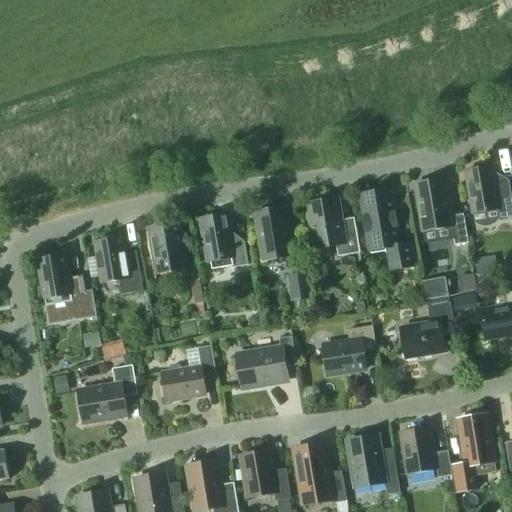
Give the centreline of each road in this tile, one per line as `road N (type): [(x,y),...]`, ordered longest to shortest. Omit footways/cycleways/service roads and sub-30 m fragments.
road 1 (residential): [(45,486),(7,251),(25,224),(286,184),(511,128)]
road 2 (residential): [(45,486),(162,449),(511,387)]
